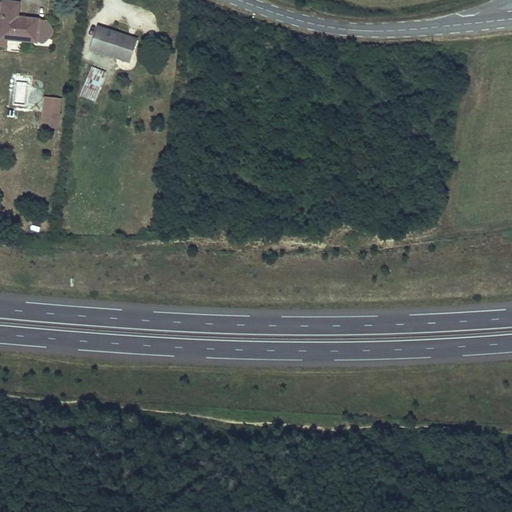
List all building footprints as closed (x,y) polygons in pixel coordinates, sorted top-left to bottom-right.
[(51,34),(51,28),(45,20),(22,17),(22,20),(15,20),(16,16),(17,2),(2,1),(0,18),(0,36),(6,37),(42,41),(51,34)] [(132,49),(120,45),(124,35),(97,24),(88,48),(126,64),(132,49)] [(124,35),(120,45),(132,49),(136,40),(124,35)] [(107,73),(92,67),(81,95),(95,101),(107,73)] [(55,127),(58,100),(46,99),(45,112),(40,111),(38,126),(55,127)]
